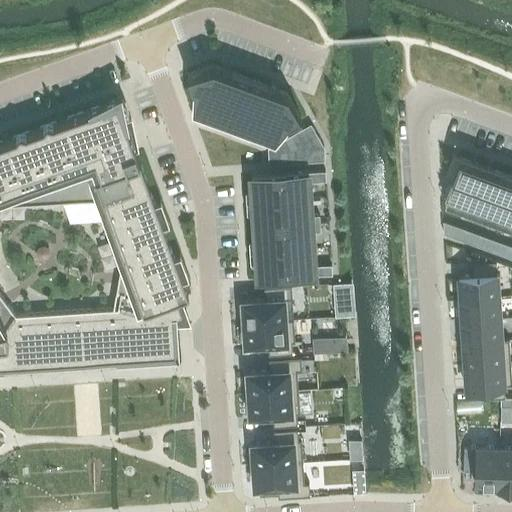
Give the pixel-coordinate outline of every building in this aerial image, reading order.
[(212,108),(226,70),(213,65),(187,74),(198,103),(212,108)] [(236,117),(250,78),(226,70),(212,108),(236,117)] [(250,78),(236,117),(260,126),(274,87),(250,78)] [(274,87),(260,126),(274,131),(301,116),(287,92),(274,87)] [(0,370),(176,358),(174,321),(184,317),(178,300),(182,299),(188,297),(182,280),(174,257),(162,225),(154,203),(136,153),(125,121),(122,114),(118,102),(117,99),(53,123),(47,122),(43,126),(25,132),(20,131),(16,136),(0,141),(0,370)] [(311,123),(300,129),(304,136),(315,130),(311,123)] [(300,129),(293,133),(301,147),(308,144),(308,143),(304,136),(300,129)] [(315,130),(304,136),(308,143),(319,137),(315,130)] [(293,133),(286,137),(294,150),(297,150),(300,148),(301,147),(293,133)] [(286,137),(279,141),(285,151),(292,150),(294,150),(286,137)] [(308,143),(308,144),(308,149),(316,149),(324,148),(324,146),(319,137),(308,143)] [(279,141),(268,148),(268,152),(276,151),(284,151),(285,151),(279,141)] [(301,147),(300,148),(301,162),(309,162),(308,149),(308,144),(301,147)] [(294,150),(292,150),(293,163),(301,162),(300,148),(297,150),(294,150)] [(324,148),(316,149),(317,161),(325,161),(324,148)] [(316,149),(308,149),(309,162),(317,161),(316,149)] [(285,151),(284,151),(285,163),(293,163),(292,150),(285,151)] [(276,151),(268,152),(269,164),(277,164),(276,151)] [(284,151),(276,151),(277,164),(285,163),(284,151)] [(449,181),(444,195),(447,196),(468,204),(482,165),(459,156),(449,181)] [(482,165),(468,204),(490,212),(504,173),(482,165)] [(325,170),(313,171),(314,180),(326,180),(325,170)] [(313,171),(252,175),(254,202),(307,198),(305,181),(314,180),(313,171)] [(511,175),(504,173),(490,212),(511,220),(511,175)] [(307,198),(254,202),(255,227),(320,222),(319,214),(308,215),(307,198)] [(457,226),(442,220),(443,233),(453,236),(457,226)] [(320,222),(255,227),(257,252),(310,248),(309,231),(321,230),(320,222)] [(457,226),(453,236),(464,240),(468,230),(457,226)] [(468,230),(464,240),(475,244),(479,234),(468,230)] [(479,234),(475,244),(485,248),(489,237),(479,234)] [(489,237),(485,248),(496,252),(500,241),(489,237)] [(500,241),(496,252),(507,256),(511,245),(500,241)] [(310,248),(257,252),(259,278),(320,274),(320,265),(311,265),(310,248)] [(460,298),(498,296),(496,261),(472,263),(473,274),(459,276),(460,298)] [(332,264),(320,265),(320,274),(332,273),(332,264)] [(265,298),(242,300),(243,322),(294,319),(294,318),(286,318),(284,298),(289,298),(288,285),(264,287),(265,298)] [(498,296),(460,298),(462,320),(500,318),(498,296)] [(463,342),(501,340),(501,339),(500,318),(462,320),(463,342)] [(294,319),(243,322),(245,345),(268,343),(269,354),(293,353),(292,342),(295,342),(294,319)] [(501,340),(463,342),(464,364),(511,361),(509,338),(501,339),(501,340)] [(270,369),(246,371),(248,394),(298,390),(297,370),(302,370),(301,356),(269,358),(270,369)] [(511,382),(511,361),(464,364),(466,387),(480,386),(481,398),(505,397),(504,385),(511,384),(511,382)] [(298,390),(248,394),(249,416),(273,415),(273,426),(297,424),(297,413),(300,413),(298,390)] [(511,397),(501,398),(500,406),(511,405),(511,397)] [(274,441),(251,442),(253,465),(303,461),(301,439),(298,439),(297,428),(274,430),(274,441)] [(475,484),(498,485),(499,447),(464,446),(463,470),(475,470),(475,484)] [(511,447),(499,447),(498,485),(511,485),(511,447)] [(303,461),(253,465),(254,488),(277,486),(278,497),(310,495),(309,482),(304,482),(303,461)]
